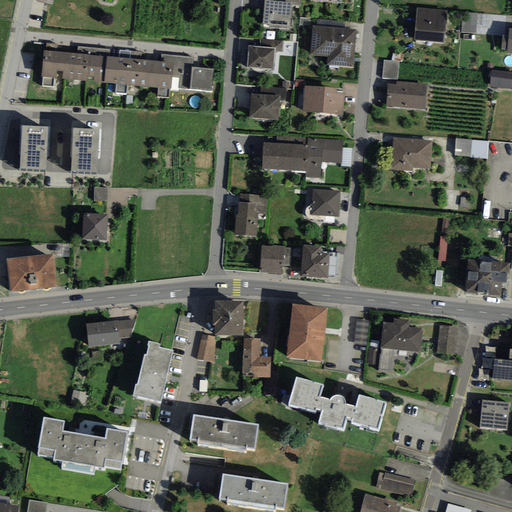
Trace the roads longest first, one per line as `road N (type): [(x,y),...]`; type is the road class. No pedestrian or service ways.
road 1 (residential): [(371,0),(344,296)]
road 2 (residential): [(213,287),(234,0)]
road 3 (residential): [(155,511),(201,288)]
road 4 (residential): [(482,312),(425,511)]
road 5 (tertiary): [(0,309),(201,288)]
road 6 (tertiary): [(344,296),(482,312)]
road 7 (tertiary): [(213,287),(344,296)]
